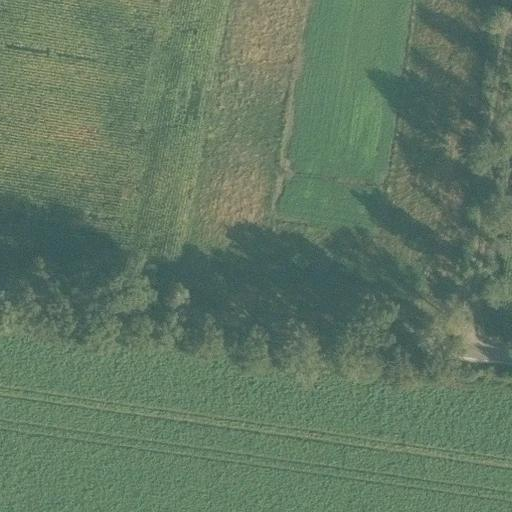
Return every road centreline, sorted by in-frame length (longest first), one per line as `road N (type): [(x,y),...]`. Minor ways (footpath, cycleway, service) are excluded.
road 1 (unclassified): [(0,283),(511,358)]
road 2 (track): [(472,352),(511,65)]
